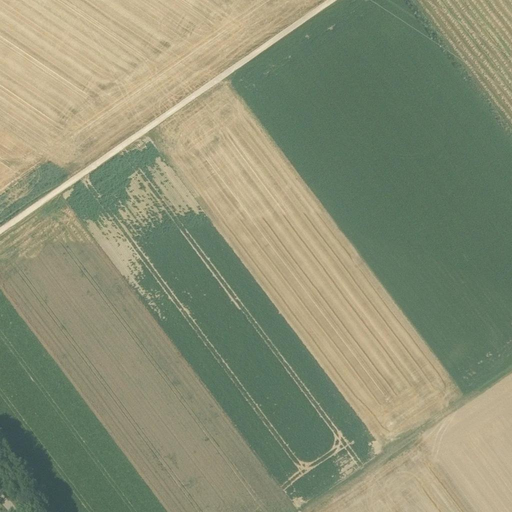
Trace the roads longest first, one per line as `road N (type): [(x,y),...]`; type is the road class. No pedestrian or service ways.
road 1 (track): [(333,0),(0,233)]
road 2 (track): [(302,511),(511,368)]
road 3 (track): [(511,142),(404,0)]
